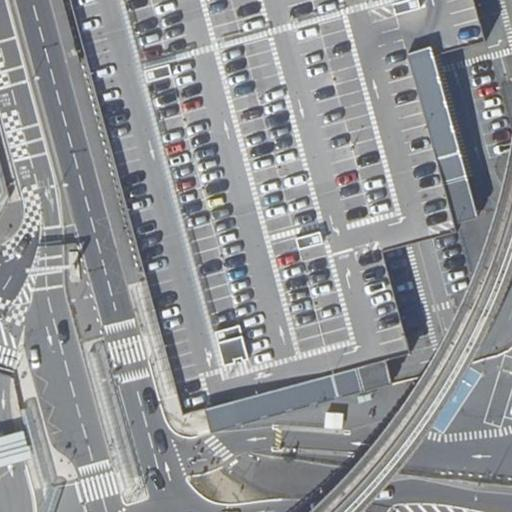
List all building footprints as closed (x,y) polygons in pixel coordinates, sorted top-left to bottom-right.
[(387,365),(411,359),(410,355),(409,353),(407,344),(406,341),(404,333),(403,329),(401,321),(399,317),(398,310),(396,305),(394,299),(393,293),(391,288),(390,280),(388,276),(386,268),(385,265),(383,256),(382,254),(406,248),(409,247),(423,243),(433,240),(458,234),(455,224),(479,218),(474,199),(436,57),(438,56),(450,53),(488,44),(485,33),(481,20),(475,0),(69,0),(73,11),(76,23),(79,35),(83,47),(86,59),(89,71),(92,83),(96,95),(99,107),(102,119),(105,131),(109,143),(112,155),(115,167),(119,179),(122,191),(125,203),(128,215),(132,227),(135,239),(138,251),(141,263),(145,275),(145,277),(148,287),(151,299),(155,311),(158,323),(161,335),(164,347),(168,359),(171,371),(174,383),(184,419),(208,413),(214,434),(357,396),(371,392),(393,387),(390,376),(387,365)] [(140,287),(134,289),(151,346),(165,397),(169,396),(175,394),(144,286),(140,287)] [(99,350),(89,353),(124,482),(126,488),(135,485),(101,359),(99,350)] [(371,392),(357,396),(359,404),(373,400),(371,392)] [(55,511),(63,488),(53,485),(31,407),(26,409),(21,411),(25,430),(33,459),(46,503),(43,511),(55,511)] [(344,414),(326,414),(325,430),(342,431),(344,414)] [(25,430),(0,437),(0,468),(33,459),(25,430)]
